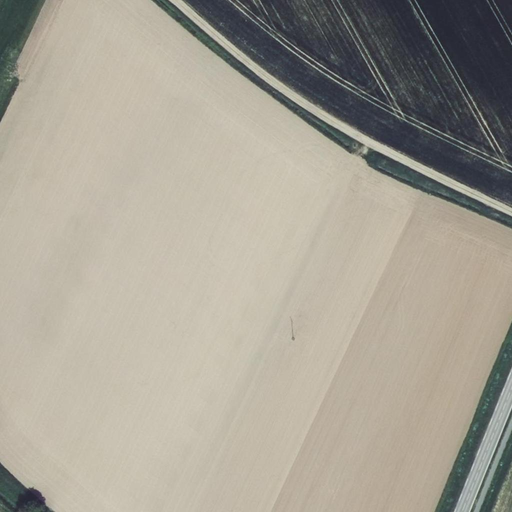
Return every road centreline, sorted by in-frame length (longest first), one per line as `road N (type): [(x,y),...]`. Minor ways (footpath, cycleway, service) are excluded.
road 1 (track): [(174,0),(326,117),(511,213)]
road 2 (tertiary): [(462,511),(511,387)]
